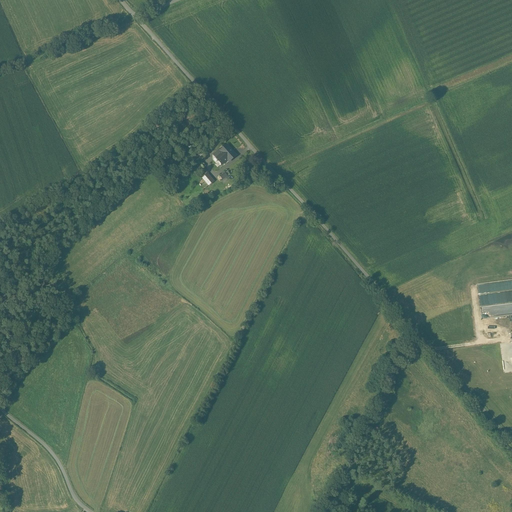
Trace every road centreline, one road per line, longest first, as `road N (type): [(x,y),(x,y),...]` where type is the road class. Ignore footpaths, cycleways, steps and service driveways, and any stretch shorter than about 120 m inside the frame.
road 1 (unclassified): [(511,440),(136,16)]
road 2 (track): [(0,73),(136,16)]
road 3 (unclassified): [(0,408),(42,442),(97,511)]
